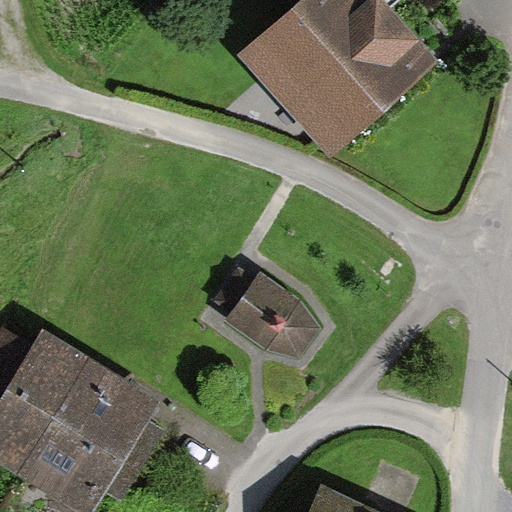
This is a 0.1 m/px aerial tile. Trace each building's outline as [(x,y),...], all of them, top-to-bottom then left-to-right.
[(396,0),(280,0),(237,38),(326,140),(436,45),(396,0)] [(305,291),(266,265),(257,279),(237,266),(215,299),(237,313),(227,328),(263,352),(305,363),(332,326),(305,291)] [(0,405),(0,439),(23,453),(84,351),(46,329),(0,405)] [(23,453),(88,491),(102,468),(117,477),(154,414),(139,405),(148,389),(84,351),(23,453)] [(408,511),(320,473),(303,511),(408,511)]
